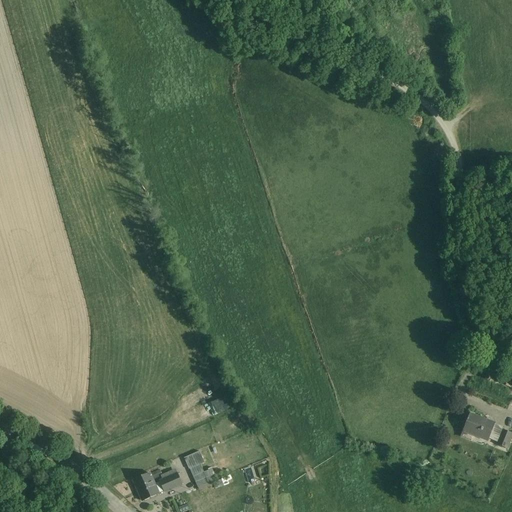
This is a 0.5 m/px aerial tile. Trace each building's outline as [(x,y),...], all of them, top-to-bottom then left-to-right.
[(193,391),(199,403),(220,392),(214,380),(193,391)] [(233,396),(225,399),(229,412),(238,409),(233,396)] [(494,425),(470,415),(462,432),(487,442),(494,425)] [(253,427),(244,432),(249,443),(259,439),(253,427)] [(511,439),(511,436),(502,431),(496,445),(507,450),(511,439)] [(210,484),(201,464),(205,462),(200,452),(197,453),(185,458),(198,488),(210,484)] [(152,473),(134,480),(143,503),(162,495),(152,473)] [(179,473),(160,481),(165,493),(184,485),(179,473)]
